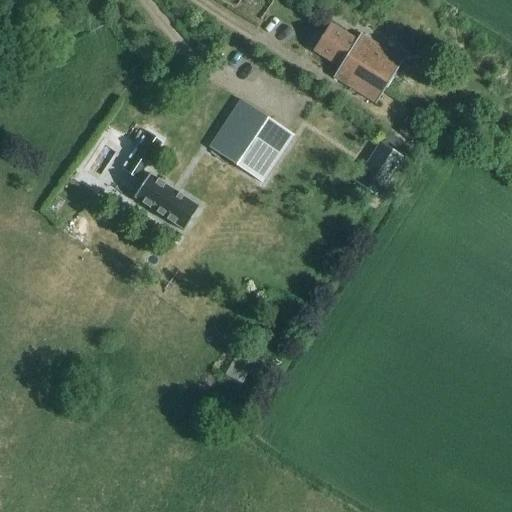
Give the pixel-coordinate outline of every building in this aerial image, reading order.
[(360,42),(332,26),(316,53),(341,68),(338,74),(343,77),(341,81),(368,98),(377,104),(403,62),(394,56),(363,37),(360,42)] [(242,104),(211,149),(263,182),(293,136),(242,104)] [(406,154),(410,149),(381,129),(378,135),(406,154)] [(352,167),(373,180),(393,150),(372,137),(352,167)] [(184,232),(200,208),(150,174),(134,199),(184,232)] [(250,369),(256,373),(262,363),(249,354),(244,360),(235,354),(224,370),(242,381),(250,369)]
